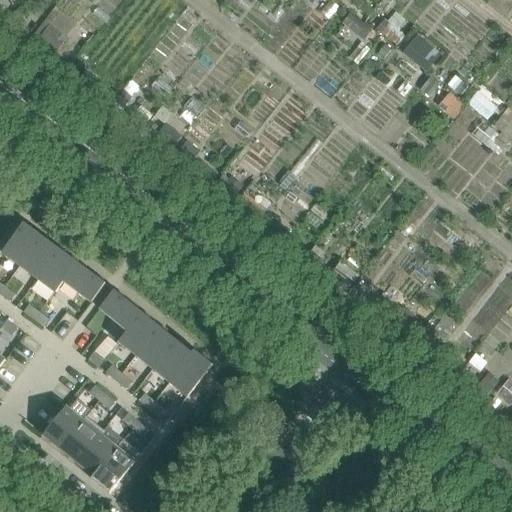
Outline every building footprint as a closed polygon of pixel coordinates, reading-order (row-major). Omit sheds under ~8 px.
[(416,33),(401,52),(426,72),(441,54),(416,33)] [(487,119),(497,107),(477,90),(467,102),(487,119)] [(438,108),(455,117),(463,103),(446,93),(438,108)] [(490,125),(511,142),(511,141),(511,112),(504,107),(490,125)] [(159,134),(174,146),(186,130),(171,118),(159,134)] [(20,266),(43,237),(25,223),(10,242),(8,241),(0,251),(20,266)] [(38,279),(60,250),(43,237),(20,266),(38,279)] [(56,293),(64,282),(63,281),(77,263),(60,250),(38,279),(56,293)] [(106,284),(77,263),(63,281),(64,282),(92,303),(106,284)] [(15,295),(5,288),(0,293),(0,296),(9,303),(15,295)] [(143,314),(115,291),(100,309),(127,331),(128,332),(143,314)] [(34,321),(40,313),(29,305),(23,313),(34,321)] [(34,321),(44,329),(50,320),(40,313),(34,321)] [(128,332),(127,331),(119,342),(136,356),(160,327),(143,314),(128,332)] [(12,337),(18,329),(18,328),(7,321),(1,329),(12,337)] [(136,356),(153,370),(177,341),(160,327),(136,356)] [(193,354),(177,341),(153,370),(170,383),(193,354)] [(193,354),(170,383),(188,397),(213,366),(195,351),(193,354)] [(94,352),(88,360),(99,368),(105,360),(94,352)] [(113,365),(106,373),(116,382),(122,374),(113,365)] [(122,374),(116,382),(126,390),(133,383),(122,374)] [(96,386),(95,386),(89,394),(99,402),(105,394),(96,386)] [(105,394),(99,402),(109,410),(116,403),(105,394)] [(139,402),(149,410),(155,402),(145,394),(139,402)] [(149,410),(159,419),(165,411),(155,402),(149,410)] [(44,435),(43,436),(60,450),(84,421),(83,421),(66,407),(44,435)] [(132,430),(138,422),(129,414),(122,421),(132,430)] [(84,421),(60,450),(77,463),(100,435),(102,435),(104,432),(86,417),(83,421),(84,421)] [(142,438),(148,431),(138,422),(132,430),(142,438)] [(100,435),(77,463),(94,477),(117,448),(102,435),(100,435)] [(227,448),(230,444),(224,439),(218,447),(224,452),(227,448)] [(123,441),(117,448),(94,477),(91,479),(110,494),(141,455),(123,441)]
